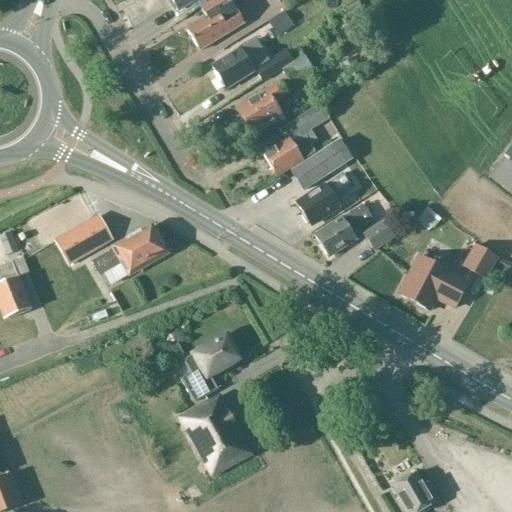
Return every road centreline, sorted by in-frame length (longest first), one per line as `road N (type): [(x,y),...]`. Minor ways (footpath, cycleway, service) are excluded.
road 1 (secondary): [(511,401),(125,172)]
road 2 (residential): [(212,181),(203,186),(185,172),(92,17),(66,0)]
